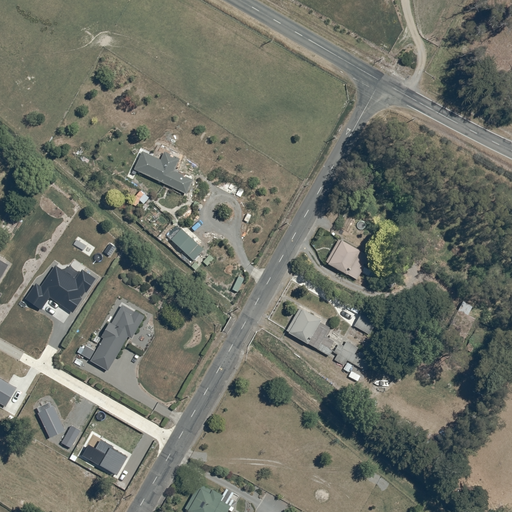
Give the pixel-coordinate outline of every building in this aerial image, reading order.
[(202,249),(178,227),(168,238),(192,260),(202,249)] [(369,257),(338,239),(324,263),(356,281),(361,272),(365,275),(368,270),(363,267),(369,257)] [(473,308),(462,303),(458,313),(469,318),(473,308)] [(111,371),(130,337),(135,340),(148,317),(137,311),(134,316),(126,311),(127,308),(120,304),(102,336),(107,338),(100,350),(88,343),(81,355),(111,371)] [(333,325),(298,306),(284,331),(315,348),(310,357),(322,364),(337,338),(328,333),(333,325)] [(371,361),(337,341),(331,351),(337,355),(333,360),(343,366),(339,372),(347,377),(361,386),(365,380),(361,378),(371,361)] [(236,499),(238,495),(226,488),(223,494),(201,482),(186,507),(193,511),(230,511),(231,511),(235,511),(241,502),(236,499)]
